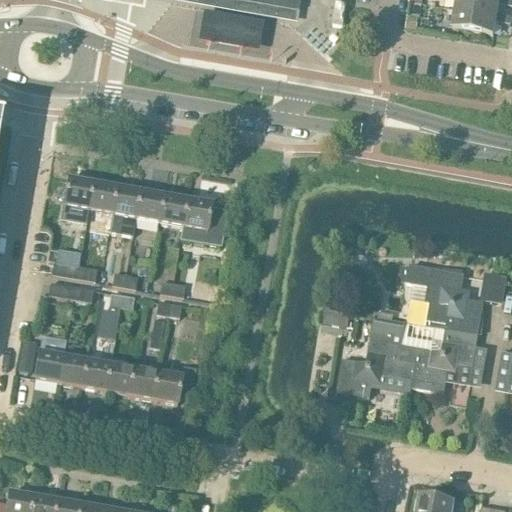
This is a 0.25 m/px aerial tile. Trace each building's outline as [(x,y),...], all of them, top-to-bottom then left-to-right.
[(206,0),(297,16),(299,0),(206,0)] [(481,0),(457,0),(455,14),(497,21),(497,18),(499,8),(511,9),(511,2),(500,0),(500,3),(481,0)] [(511,20),(497,18),(497,21),(455,14),(452,32),(493,40),(496,25),(510,28),(511,20)] [(262,25),(202,15),(200,26),(197,45),(257,56),(260,37),(262,25)] [(64,211),(62,223),(86,227),(88,215),(93,188),(68,184),(63,211),(64,211)] [(88,215),(112,219),(116,193),(93,188),(88,215)] [(112,219),(109,237),(132,241),(135,224),(139,197),(116,193),(112,219)] [(158,228),(163,201),(139,197),(135,224),(158,228)] [(182,232),(186,205),(163,201),(158,228),(182,232)] [(186,205),(182,232),(206,236),(204,249),(220,252),(227,215),(211,212),(211,209),(186,205)] [(51,280),(83,286),(85,273),(53,268),(51,280)] [(409,272),(401,273),(402,287),(407,288),(427,292),(425,307),(429,308),(426,330),(478,339),(484,307),(469,305),(470,296),(461,295),(464,280),(409,271),(409,272)] [(96,276),(85,273),(83,286),(94,288),(96,276)] [(114,278),(112,291),(123,293),(125,280),(114,278)] [(125,280),(123,293),(135,295),(137,283),(125,280)] [(170,301),(172,289),(161,287),(159,299),(170,301)] [(48,301),(79,306),(81,294),(50,288),(48,301)] [(172,289),(170,301),(182,303),(184,291),(172,289)] [(81,294),(79,306),(90,308),(93,296),(81,294)] [(111,299),(108,311),(119,313),(122,301),(111,299)] [(122,301),(119,313),(131,315),(133,303),(122,301)] [(158,307),(155,320),(167,322),(169,309),(158,307)] [(169,309),(167,322),(178,323),(180,311),(169,309)] [(401,349),(405,327),(374,322),(366,368),(342,364),(337,397),(370,403),(372,388),(381,390),(383,381),(412,386),(415,369),(399,366),(402,349),(401,349)] [(415,369),(412,386),(413,386),(411,393),(444,399),(448,377),(456,378),(458,369),(473,372),(478,339),(426,330),(426,331),(405,327),(401,349),(402,349),(399,366),(415,369)] [(38,358),(33,384),(57,389),(62,362),(63,362),(65,347),(41,343),(39,358),(38,358)] [(87,366),(82,393),(105,397),(110,370),(111,363),(99,361),(98,368),(87,366)] [(63,362),(62,362),(57,389),(82,393),(87,366),(63,362)] [(110,370),(105,397),(129,401),(134,374),(121,372),(122,365),(111,363),(110,370)] [(157,379),(153,405),(177,410),(179,397),(191,399),(195,374),(183,372),(181,383),(157,379)] [(129,401),(153,405),(157,379),(134,374),(129,401)] [(30,511),(32,502),(8,498),(6,511),(30,511)] [(32,502),(30,511),(55,511),(57,506),(32,502)] [(420,502),(417,511),(453,511),(454,508),(420,502)]
